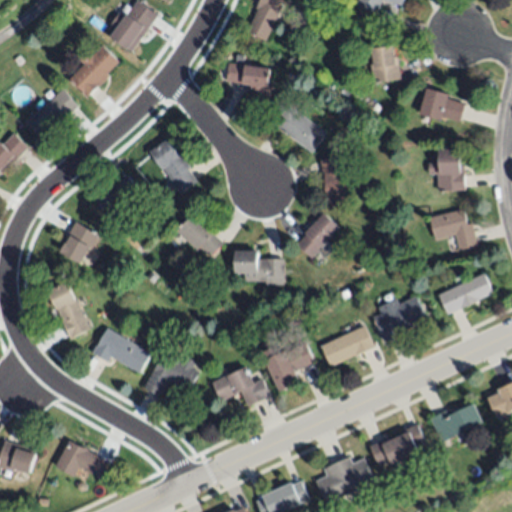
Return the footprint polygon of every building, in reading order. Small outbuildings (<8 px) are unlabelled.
[(266,40),(246,32),(257,9),(255,8),(258,0),(280,0),(276,10),(279,12),(266,40)] [(403,0),(401,7),(382,0),(377,14),(356,6),(358,0),(403,0)] [(137,1),(157,17),(130,52),(110,37),(116,29),(110,24),(118,14),(125,19),(137,1)] [(370,64),(374,64),(372,48),(394,46),(395,55),(398,55),(401,79),(373,83),(370,64)] [(68,80),(84,63),(79,58),(87,48),(94,55),(101,48),(117,61),(105,74),(106,74),(86,97),(68,80)] [(269,97),(262,96),(261,106),(245,104),(247,92),(251,93),(252,86),(226,82),(229,63),(270,69),(267,86),(271,87),(269,97)] [(426,89),(448,95),(447,98),(464,102),(459,122),(442,118),(441,120),(419,114),(426,89)] [(24,121),(63,90),(77,107),(39,138),(24,121)] [(327,134),(312,154),(273,124),(287,104),(327,134)] [(1,174),(0,172),(0,147),(13,133),(28,147),(1,174)] [(150,151),(167,140),(177,155),(181,153),(190,168),(188,169),(196,182),(180,193),(163,168),(162,170),(150,151)] [(437,149),(458,148),(459,170),(465,170),(466,188),(436,190),(435,174),(427,175),(427,161),(437,161),(437,149)] [(346,202),(330,206),(324,173),(322,174),(320,160),(340,156),(343,176),(355,174),(359,194),(345,197),(346,202)] [(93,201),(126,174),(137,189),(126,197),(130,202),(107,219),(93,201)] [(462,209),(466,225),(471,223),(476,245),(458,250),(454,235),(434,240),(428,218),(462,209)] [(325,211),(341,224),(327,241),(332,246),(327,252),(321,247),(312,258),(296,245),(325,211)] [(177,232),(193,214),(214,233),(213,234),(223,243),(210,258),(201,249),(198,251),(177,232)] [(76,222),(99,236),(91,250),(90,248),(80,264),(61,253),(69,240),(66,239),(76,222)] [(244,282),(245,275),(245,274),(235,275),(235,251),(258,251),(258,259),(283,259),(284,285),(265,285),(265,282),(244,282)] [(484,273),(492,291),(446,313),(437,295),(484,273)] [(47,291),(66,281),(76,299),(91,326),(71,337),(47,291)] [(341,291),(347,288),(350,295),(344,298),(341,291)] [(402,328),(404,333),(384,343),(371,318),(381,314),(378,308),(396,298),(399,304),(414,296),(425,316),(402,328)] [(364,326),(373,346),(330,366),(321,346),(364,326)] [(107,328),(151,354),(139,374),(111,357),(107,362),(92,353),(107,328)] [(264,361),(267,359),(263,352),(270,348),(274,355),(303,341),(314,363),(295,372),(299,384),(279,393),(264,361)] [(144,388),(164,352),(183,362),(186,357),(195,362),(193,368),(199,371),(187,392),(168,381),(159,396),(144,388)] [(222,401),(213,382),(228,375),(229,377),(246,368),(254,383),(258,381),(266,397),(247,406),(241,392),(222,401)] [(511,411),(497,418),(487,397),(498,393),(497,390),(511,382),(511,411)] [(430,419),(445,411),(445,410),(448,415),(473,403),(483,423),(442,443),(430,419)] [(392,464),(390,460),(389,460),(378,464),(369,446),(381,441),(382,443),(408,430),(407,429),(416,424),(426,444),(417,448),(418,451),(392,464)] [(0,468),(0,457),(5,441),(18,445),(16,448),(36,454),(29,474),(16,471),(15,473),(0,468)] [(79,467),(75,476),(57,467),(71,441),(81,447),(82,445),(89,449),(88,450),(109,461),(101,479),(79,467)] [(326,505),(326,502),(315,481),(327,476),(324,470),(350,457),(353,463),(363,458),(374,481),(326,505)] [(286,510),(282,511),(260,511),(256,501),(263,498),(262,496),(292,482),(292,485),(301,480),(309,499),(301,502),(302,504),(286,510)] [(78,489),(78,485),(80,483),(84,483),(86,485),(86,488),(84,491),(80,491),(78,489)]
